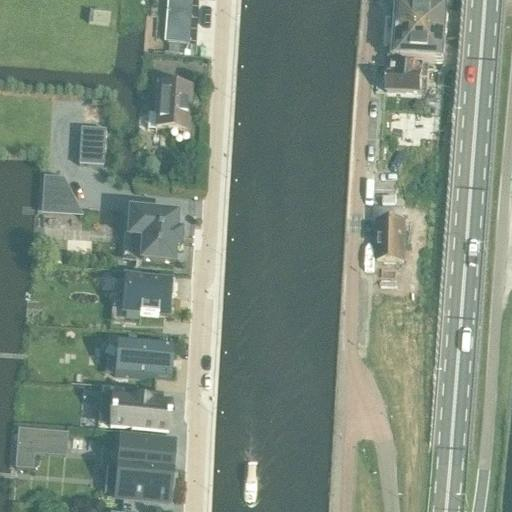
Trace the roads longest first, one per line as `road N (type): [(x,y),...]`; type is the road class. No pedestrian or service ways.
road 1 (primary): [(446,511),(487,0)]
road 2 (unclassified): [(194,511),(225,0)]
road 3 (primary): [(477,511),(511,108)]
road 4 (residential): [(351,385),(371,0)]
road 5 (primary): [(351,385),(378,424),(390,511)]
road 6 (residential): [(344,511),(351,385)]
